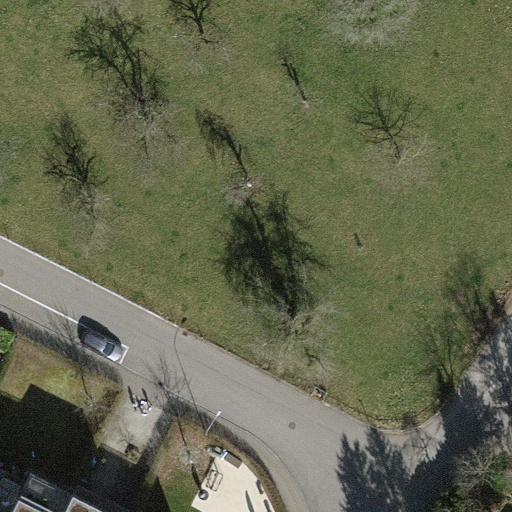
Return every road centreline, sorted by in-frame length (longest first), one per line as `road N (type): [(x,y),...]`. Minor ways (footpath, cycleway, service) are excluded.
road 1 (residential): [(412,492),(0,276)]
road 2 (residential): [(412,492),(498,365)]
